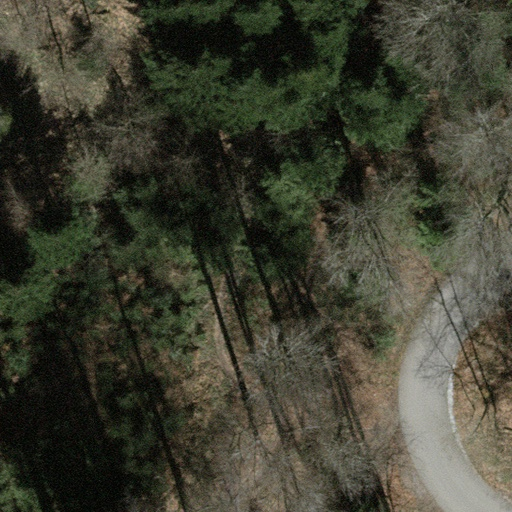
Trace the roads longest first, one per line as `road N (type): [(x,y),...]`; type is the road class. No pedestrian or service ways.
road 1 (track): [(489,511),(397,432),(388,379)]
road 2 (track): [(388,379),(443,302),(511,268)]
